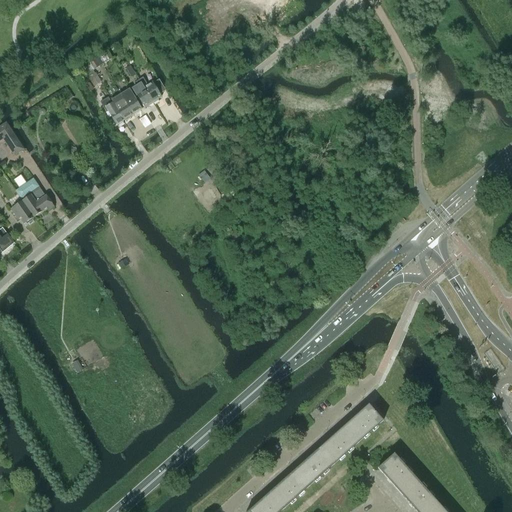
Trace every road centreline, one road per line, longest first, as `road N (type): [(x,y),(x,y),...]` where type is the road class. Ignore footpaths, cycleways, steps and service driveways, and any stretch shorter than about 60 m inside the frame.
road 1 (unclassified): [(0,289),(343,0)]
road 2 (primary): [(117,511),(317,333)]
road 3 (residential): [(227,511),(368,386)]
road 4 (tertiary): [(430,279),(511,429)]
road 5 (tertiary): [(511,351),(484,325),(428,240)]
road 6 (primary): [(412,235),(317,333)]
road 7 (primary): [(511,148),(412,235)]
